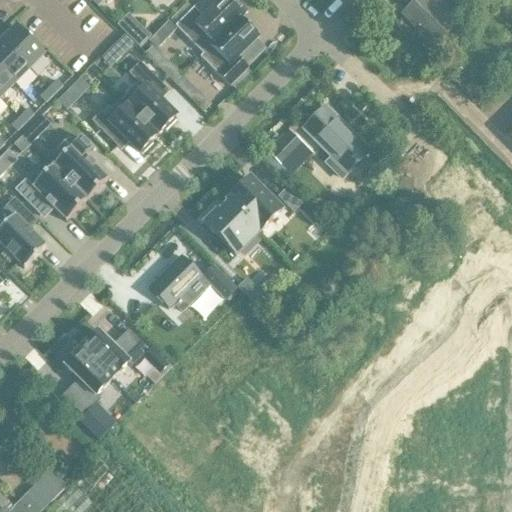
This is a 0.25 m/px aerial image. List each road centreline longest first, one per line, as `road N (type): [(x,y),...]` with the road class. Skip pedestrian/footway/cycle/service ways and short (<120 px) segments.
road 1 (residential): [(0,351),(315,34)]
road 2 (residential): [(485,256),(353,412),(307,511)]
road 3 (residential): [(315,34),(471,190),(489,234),(485,256)]
